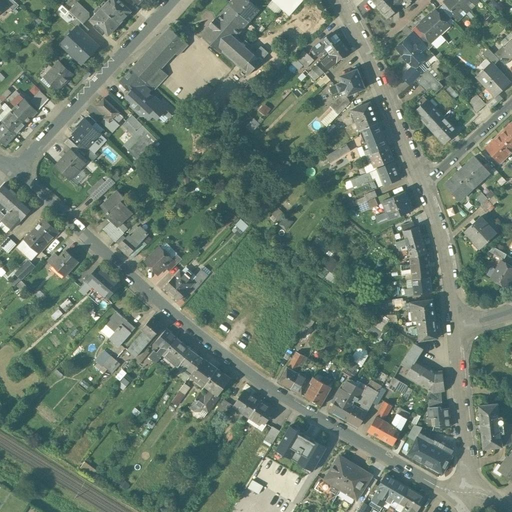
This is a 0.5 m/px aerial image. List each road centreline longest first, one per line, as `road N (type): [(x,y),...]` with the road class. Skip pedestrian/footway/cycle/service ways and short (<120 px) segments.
road 1 (residential): [(468,487),(439,487),(245,371),(19,172)]
road 2 (residential): [(19,172),(178,0)]
road 3 (residential): [(424,186),(337,0)]
road 4 (residential): [(468,487),(457,319)]
road 5 (residential): [(457,319),(424,186)]
road 6 (residential): [(424,186),(511,103)]
